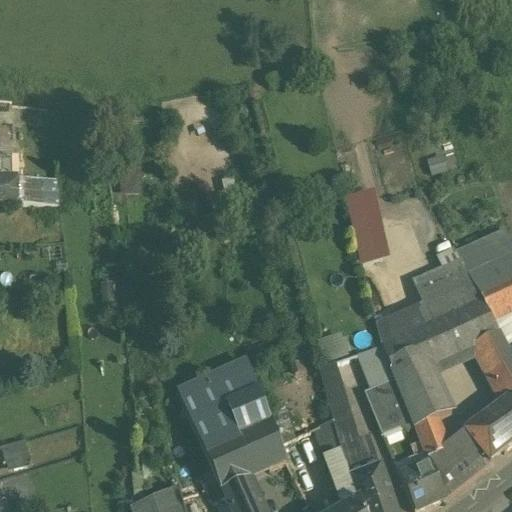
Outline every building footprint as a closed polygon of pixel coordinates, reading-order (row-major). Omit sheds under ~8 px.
[(139,175),(121,175),(121,191),(140,190),(139,175)] [(56,181),(18,182),(18,207),(59,207),(56,181)] [(18,182),(0,182),(0,206),(18,207),(18,182)] [(356,267),(383,260),(366,191),(339,198),(356,267)] [(511,260),(468,281),(471,287),(491,323),(511,315),(511,260)] [(491,323),(471,287),(405,317),(427,369),(428,370),(474,351),(473,350),(498,337),(491,323)] [(405,317),(375,330),(381,352),(414,432),(434,424),(451,417),(428,370),(427,369),(405,317)] [(319,343),(327,364),(344,358),(336,336),(319,343)] [(511,362),(498,337),(473,350),(474,351),(504,407),(511,402),(511,362)] [(247,367),(177,398),(189,427),(211,476),(219,493),(221,498),(221,497),(249,485),(285,469),(247,367)] [(326,371),(317,374),(321,385),(330,383),(326,371)] [(392,385),(368,395),(373,407),(393,399),(391,394),(395,393),(392,385)] [(511,402),(504,407),(465,435),(490,467),(511,448),(511,402)] [(434,424),(414,432),(427,464),(446,454),(445,452),(434,424)] [(331,428),(313,435),(323,463),(340,457),(332,433),(331,428)] [(347,428),(332,433),(340,457),(342,465),(344,469),(346,469),(358,465),(347,428)] [(465,435),(445,452),(446,454),(427,464),(429,468),(444,503),(490,467),(465,435)] [(24,444),(2,450),(6,466),(13,472),(30,468),(24,444)] [(342,465),(326,470),(333,488),(349,482),(346,469),(344,469),(342,465)] [(429,468),(399,481),(412,511),(422,511),(444,503),(429,468)] [(394,511),(380,471),(349,482),(357,507),(358,511),(394,511)] [(211,476),(200,482),(207,498),(219,493),(211,476)] [(349,482),(333,488),(338,501),(342,504),(347,502),(351,511),(357,507),(349,482)] [(259,511),(249,485),(221,497),(223,502),(227,511),(259,511)] [(182,511),(178,492),(132,511),(182,511)] [(0,501),(0,511),(9,511),(6,500),(0,501)] [(227,511),(223,502),(208,508),(209,511),(227,511)]
